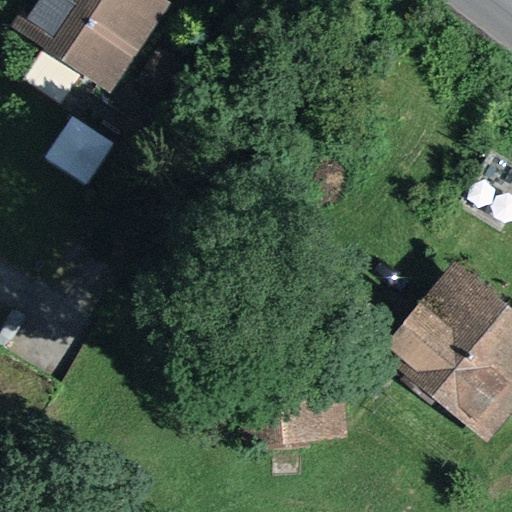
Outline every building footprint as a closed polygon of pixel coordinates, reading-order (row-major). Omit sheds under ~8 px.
[(59,0),(61,1),(43,27),(108,71),(149,9),(135,0),(59,0)] [(49,152),(90,176),(114,135),(73,111),(49,152)] [(394,345),(491,425),(511,399),(511,328),(465,289),(423,339),(408,327),(394,345)] [(0,350),(0,469),(9,475),(60,385),(0,350)] [(251,379),(256,432),(345,425),(342,387),(331,388),(330,373),(251,379)]
